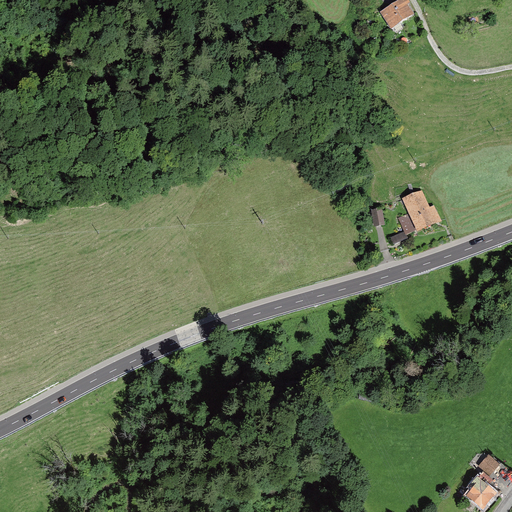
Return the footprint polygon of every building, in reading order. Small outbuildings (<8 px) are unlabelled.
[(411,5),(407,0),(402,0),(387,11),(401,31),(417,19),(408,7),(411,5)] [(429,209),(421,192),(404,199),(411,214),(400,218),(407,234),(439,220),(433,207),(429,209)] [(383,209),(372,210),(374,226),(385,225),(383,209)] [(405,233),(391,238),(393,245),(408,239),(405,233)] [(480,467),(490,474),(499,462),(490,455),(480,467)] [(474,485),(477,488),(469,499),(484,510),(496,494),(486,487),(491,481),(482,475),(474,485)]
